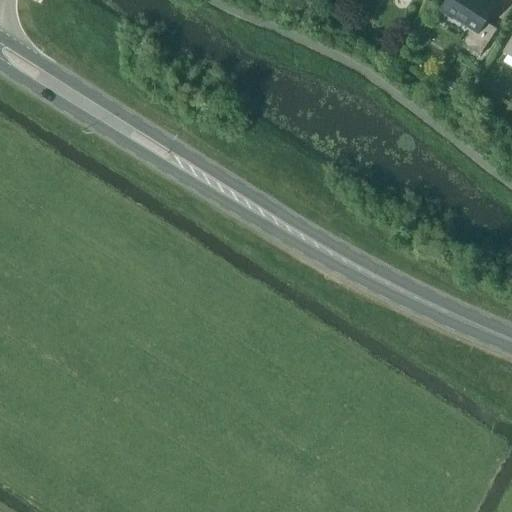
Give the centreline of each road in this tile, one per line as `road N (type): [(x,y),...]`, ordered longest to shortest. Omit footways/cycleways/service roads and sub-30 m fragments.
road 1 (primary): [(430,304),(409,282),(292,220),(0,36)]
road 2 (primary): [(0,67),(281,236),(400,299),(430,304)]
